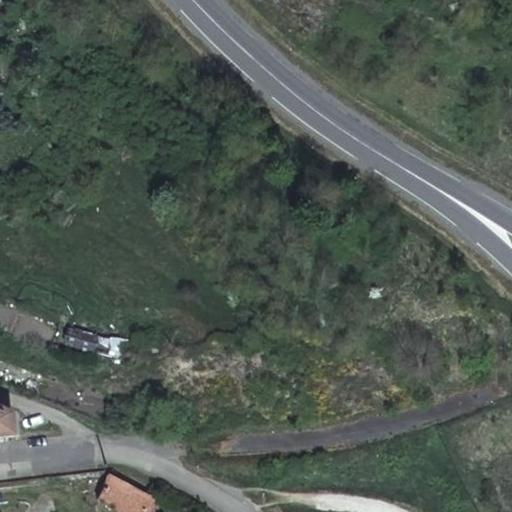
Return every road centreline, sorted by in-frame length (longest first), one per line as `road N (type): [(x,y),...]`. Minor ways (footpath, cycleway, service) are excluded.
road 1 (secondary): [(194,0),(322,117),(381,154)]
road 2 (secondary): [(381,154),(511,263)]
road 3 (secondary): [(511,222),(381,154)]
road 4 (residential): [(0,392),(130,448)]
road 5 (residential): [(0,464),(130,448)]
road 6 (unclassified): [(238,511),(130,448)]
